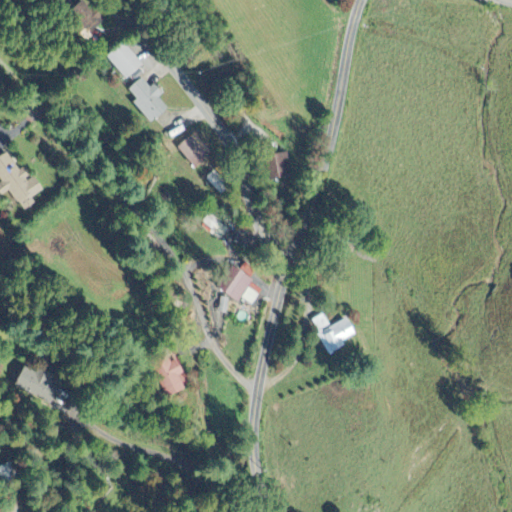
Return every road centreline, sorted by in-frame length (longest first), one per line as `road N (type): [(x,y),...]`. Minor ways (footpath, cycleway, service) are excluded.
road 1 (residential): [(274,511),(253,447),(261,366),(293,247),(323,184),(361,0)]
road 2 (residential): [(293,247),(262,226),(237,153),(128,0)]
